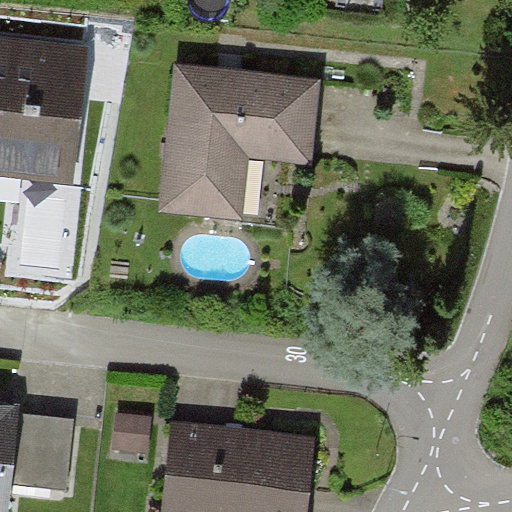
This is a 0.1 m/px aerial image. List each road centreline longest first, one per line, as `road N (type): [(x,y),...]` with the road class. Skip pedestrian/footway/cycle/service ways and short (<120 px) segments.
road 1 (residential): [(457,401),(420,384),(343,368),(0,334)]
road 2 (residential): [(457,401),(511,257)]
